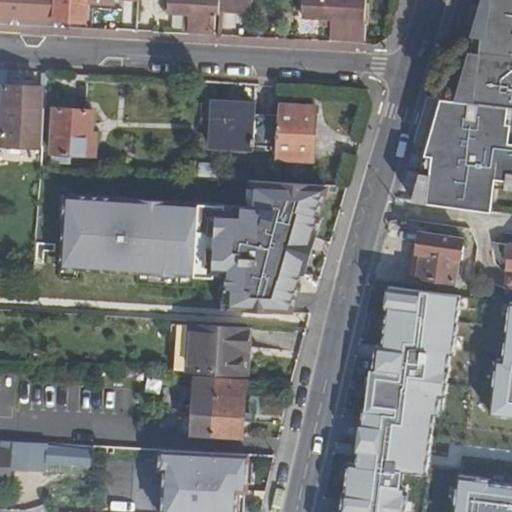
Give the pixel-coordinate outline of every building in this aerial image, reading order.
[(0,0),(0,16),(86,21),(87,0),(0,0)] [(167,0),(167,13),(189,14),(188,32),(215,33),(216,15),(219,15),(219,11),(219,0),(167,0)] [(251,0),(219,0),(219,11),(251,13),(251,0)] [(366,0),(303,0),(302,17),(322,18),(321,26),(331,27),(330,40),(365,42),(367,24),(365,24),(366,0)] [(511,0),(482,0),(453,100),(511,107),(511,0)] [(7,70),(0,69),(0,129),(2,130),(2,144),(42,146),(45,109),(43,109),(44,88),(6,85),(7,70)] [(511,107),(453,100),(443,99),(412,203),(492,214),(496,181),(511,183),(511,107)] [(254,104),(214,102),(211,147),(214,147),(213,159),(250,161),(251,150),(277,151),(279,115),(253,114),(254,104)] [(316,108),(279,106),(279,115),(277,151),(276,158),(313,160),(316,108)] [(93,111),(55,109),(52,153),(86,155),(87,138),(92,138),(92,133),(93,111)] [(97,133),(92,133),(92,138),(87,138),(86,155),(96,156),(97,133)] [(197,161),(189,160),(188,177),(197,177),(197,161)] [(217,163),(198,162),(198,177),(217,178),(217,171),(217,163)] [(249,173),(217,171),(217,178),(244,180),(249,180),(249,173)] [(243,202),(68,192),(63,269),(214,278),(214,270),(223,270),(221,310),(290,314),(298,285),(299,285),(315,215),(313,215),(322,184),(249,180),(244,180),(243,202)] [(462,239),(420,232),(418,252),(422,253),(419,276),(455,281),(458,258),(461,259),(463,247),(461,247),(462,239)] [(408,511),(411,492),(407,492),(410,472),(426,474),(432,430),(433,430),(435,415),(441,415),(448,356),(453,356),(461,295),(389,286),(382,345),(375,345),(372,369),(371,369),(366,411),(363,411),(361,420),(360,420),(356,454),(357,454),(356,462),(348,461),(344,490),(342,490),(339,511),(408,511)] [(494,358),(488,416),(511,418),(511,301),(509,302),(502,359),(494,358)] [(249,330),(191,326),(189,371),(246,374),(249,330)] [(246,379),(196,377),(193,434),(243,437),(246,379)] [(0,396),(0,415),(9,417),(12,398),(0,396)] [(30,442),(0,440),(0,450),(11,451),(9,470),(28,471),(30,442)] [(48,443),(30,442),(28,471),(46,472),(46,463),(47,447),(48,443)] [(130,448),(95,446),(94,457),(95,457),(108,458),(107,479),(127,481),(130,448)] [(91,450),(47,447),(46,463),(59,464),(58,471),(71,472),(71,464),(90,466),(91,450)] [(0,450),(0,481),(8,482),(9,470),(11,451),(0,450)] [(232,453),(185,451),(183,499),(199,500),(239,502),(241,469),(231,468),(232,453)] [(108,458),(95,457),(93,478),(107,479),(108,458)] [(511,511),(511,485),(493,484),(494,478),(456,474),(452,510),(454,510),(453,511),(511,511)] [(198,511),(199,500),(183,499),(181,511),(198,511)]
